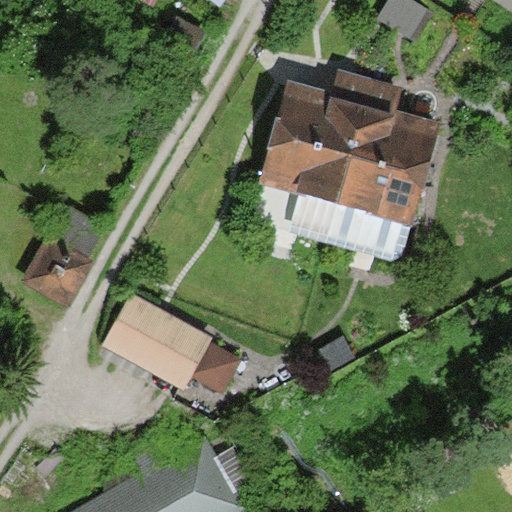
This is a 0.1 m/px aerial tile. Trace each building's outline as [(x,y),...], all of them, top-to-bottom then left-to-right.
[(378,0),(411,20),(424,0),(378,0)] [(288,219),(317,226),(361,59),(338,53),(329,86),(278,72),(253,166),(299,178),(288,219)] [(396,68),(361,59),(317,226),(398,248),(433,113),(387,101),(396,68)] [(25,265),(66,289),(88,252),(83,249),(104,211),(68,191),(25,265)] [(117,282),(92,334),(175,373),(200,322),(117,282)] [(218,343),(197,388),(223,401),(244,356),(218,343)] [(461,471),(436,430),(383,463),(408,504),(461,471)] [(88,511),(232,511),(233,511),(241,507),(205,444),(175,461),(161,436),(127,455),(142,482),(88,511)]
